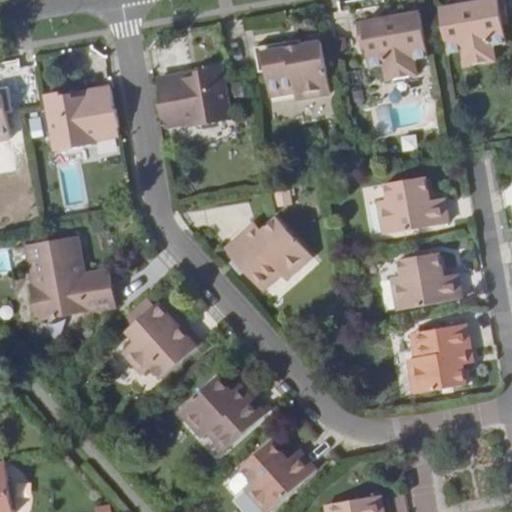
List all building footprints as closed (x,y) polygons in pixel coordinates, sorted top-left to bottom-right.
[(460,0),(453,1),(454,9),(469,7),(467,0),(460,0)] [(469,7),(454,9),(439,12),(446,51),(460,49),(464,67),(494,62),(491,48),(506,45),(503,25),(507,24),(503,1),(469,7)] [(390,11),(392,20),(406,18),(404,9),(390,11)] [(406,18),(392,20),(356,26),(360,51),(365,50),(368,70),(383,68),(385,81),(415,76),(412,57),(427,54),(420,15),(406,18)] [(293,42),(279,44),(281,56),(295,53),(293,42)] [(281,56),(279,44),(254,48),(263,98),(287,93),(288,99),(289,107),(323,100),(315,50),(295,53),(281,56)] [(157,81),(166,127),(190,122),(192,129),(230,121),(220,64),(195,68),(196,74),(157,81)] [(0,138),(8,137),(0,89),(0,138)] [(70,92),(45,96),(55,154),(93,147),(92,141),(117,136),(109,90),(71,98),(70,92)] [(287,93),(263,98),(265,104),(288,99),(287,93)] [(429,202),(427,192),(424,178),(386,184),(388,198),(378,200),(385,236),(448,224),(444,199),(435,201),(429,202)] [(433,191),(427,192),(429,202),(435,201),(433,191)] [(252,242),(244,234),(225,250),(259,287),(278,271),(282,275),(287,280),(313,256),(278,218),(263,231),(252,242)] [(256,223),(244,234),(252,242),(263,231),(256,223)] [(88,286),(86,274),(79,237),(29,245),(37,285),(30,287),(37,321),(118,306),(113,280),(88,286)] [(443,277),(441,267),(439,253),(400,260),(402,274),(392,276),(398,310),(462,299),(458,275),(449,276),(443,277)] [(111,270),(86,274),(88,286),(113,280),(111,270)] [(278,271),(259,287),(263,291),(282,275),(278,271)] [(174,320),(167,313),(159,303),(128,330),(137,340),(124,352),(144,374),(151,368),(161,380),(203,343),(179,316),(174,320)] [(172,309),(167,313),(174,320),(179,316),(172,309)] [(422,360),(416,361),(409,362),(415,396),(465,387),(462,368),(460,353),(471,351),(466,326),(418,335),(422,360)] [(412,336),(416,361),(422,360),(418,335),(412,336)] [(460,353),(462,368),(474,366),(471,351),(460,353)] [(240,402),(229,391),(216,376),(176,410),(201,437),(211,429),(227,447),(265,413),(248,395),(240,402)] [(238,383),(229,391),(240,402),(248,395),(238,383)] [(286,460),(280,452),(271,442),(241,468),(228,481),(227,486),(234,494),(242,487),(266,511),(267,511),(315,469),(298,449),(291,455),(286,460)] [(285,448),(280,452),(286,460),(291,455),(285,448)] [(0,511),(14,511),(7,476),(0,477),(0,511)] [(382,511),(379,496),(330,505),(331,511),(382,511)]
